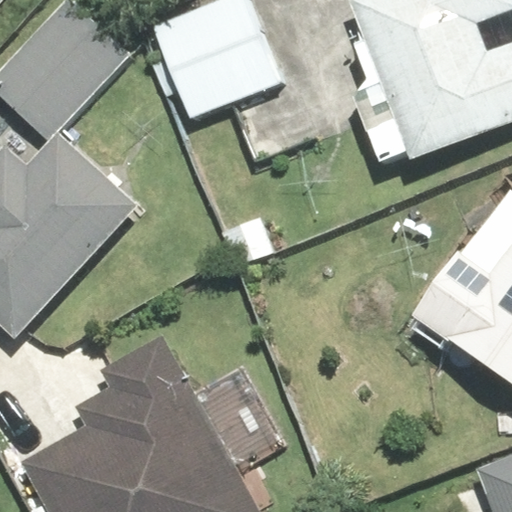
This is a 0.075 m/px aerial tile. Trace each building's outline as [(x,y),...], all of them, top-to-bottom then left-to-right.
[(87,0),(73,0),(0,80),(0,85),(60,139),(142,49),(87,0)] [(0,0),(0,13),(11,0),(0,0)] [(261,0),(195,0),(158,17),(204,119),(297,78),(261,0)] [(511,0),(377,0),(373,2),(432,158),(511,127),(511,0)] [(0,319),(27,344),(158,200),(77,127),(45,162),(20,139),(0,161),(0,319)] [(511,193),(429,313),(511,369),(511,193)] [(31,453),(62,511),(280,511),(180,325),(120,357),(131,377),(93,398),(103,415),(31,453)] [(511,452),(495,459),(511,503),(511,452)]
